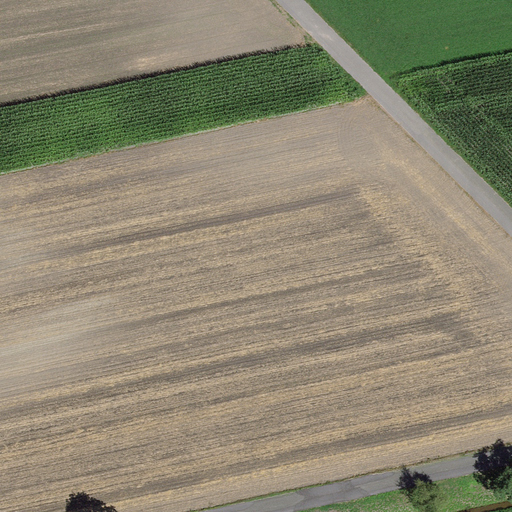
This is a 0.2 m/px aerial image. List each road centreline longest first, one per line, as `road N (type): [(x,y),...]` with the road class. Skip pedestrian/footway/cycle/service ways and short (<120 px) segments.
road 1 (track): [(200,511),(511,449)]
road 2 (residential): [(289,0),(511,222)]
